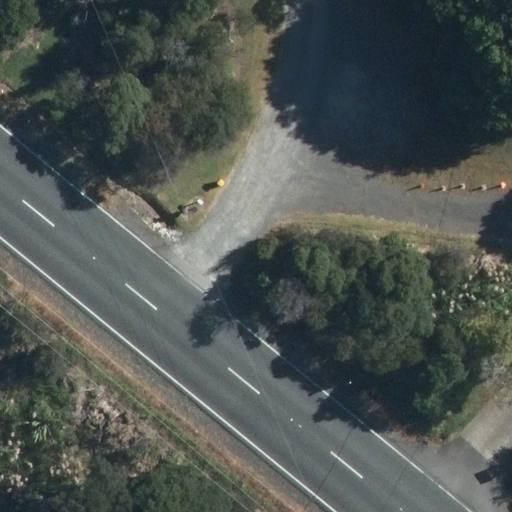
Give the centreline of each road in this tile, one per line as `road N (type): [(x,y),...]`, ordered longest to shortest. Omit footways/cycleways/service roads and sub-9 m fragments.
road 1 (secondary): [(0,183),(397,511)]
road 2 (unknown): [(404,511),(511,407)]
